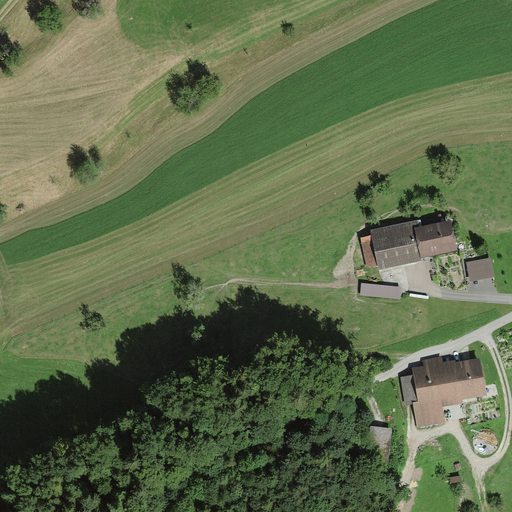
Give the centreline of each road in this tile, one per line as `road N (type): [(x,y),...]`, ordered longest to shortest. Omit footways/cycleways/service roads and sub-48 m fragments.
road 1 (track): [(153,511),(251,440),(366,383)]
road 2 (residential): [(511,316),(366,383)]
